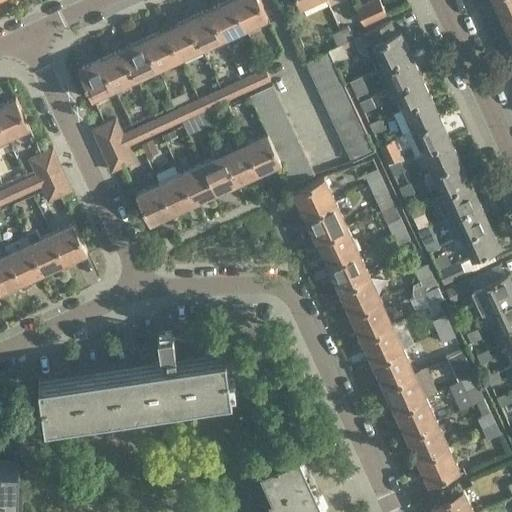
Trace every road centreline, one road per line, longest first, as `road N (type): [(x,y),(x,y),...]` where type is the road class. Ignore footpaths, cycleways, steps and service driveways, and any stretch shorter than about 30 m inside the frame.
road 1 (residential): [(132,285),(272,285),(292,294),(393,511)]
road 2 (residential): [(132,285),(130,262),(26,38)]
road 3 (tertiary): [(511,161),(437,0)]
road 4 (residential): [(0,352),(132,285)]
